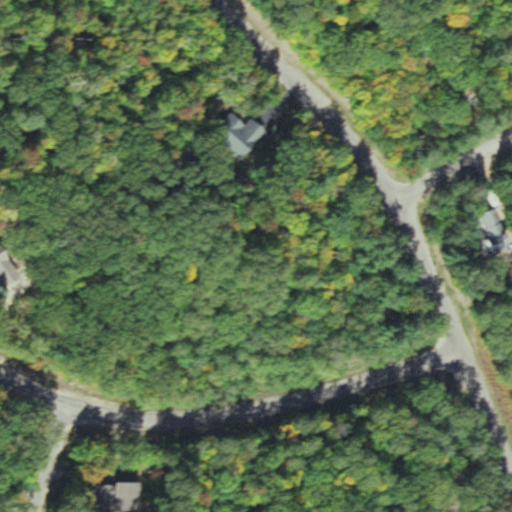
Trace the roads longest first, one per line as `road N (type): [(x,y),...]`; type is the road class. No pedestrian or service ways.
road 1 (residential): [(489,346),(387,379),(210,417),(133,418),(58,406),(0,376)]
road 2 (residential): [(489,346),(415,197),(344,102),(247,0)]
